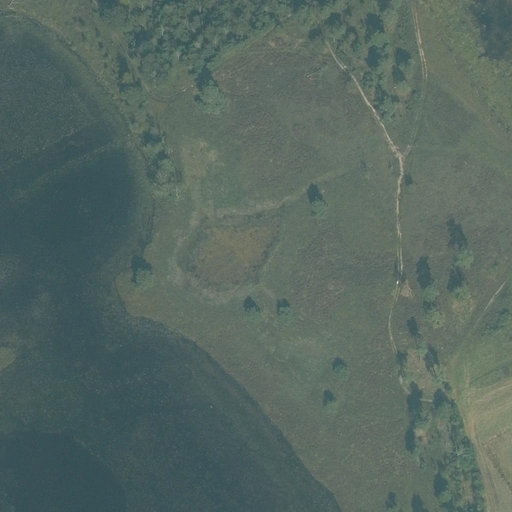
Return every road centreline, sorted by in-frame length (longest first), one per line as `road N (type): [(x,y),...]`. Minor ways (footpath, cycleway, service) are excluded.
road 1 (track): [(402,395),(390,329),(399,275),(397,153),(411,145),(424,81),(410,0)]
road 2 (track): [(323,0),(164,96),(154,93),(89,0)]
